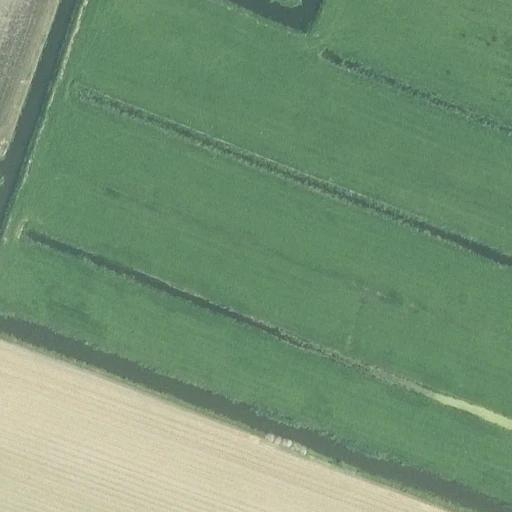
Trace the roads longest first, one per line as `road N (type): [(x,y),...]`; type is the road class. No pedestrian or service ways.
road 1 (track): [(71,70),(511,237)]
road 2 (track): [(10,237),(71,70)]
